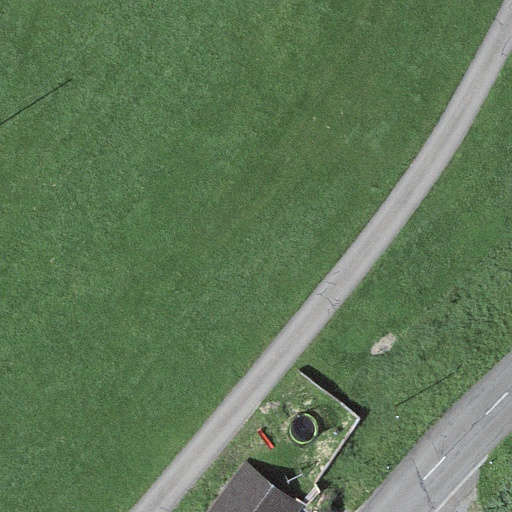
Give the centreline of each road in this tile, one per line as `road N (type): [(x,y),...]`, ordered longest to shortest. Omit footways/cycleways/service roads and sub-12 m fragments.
road 1 (track): [(151,511),(455,163),(511,44)]
road 2 (tertiary): [(394,511),(511,371)]
